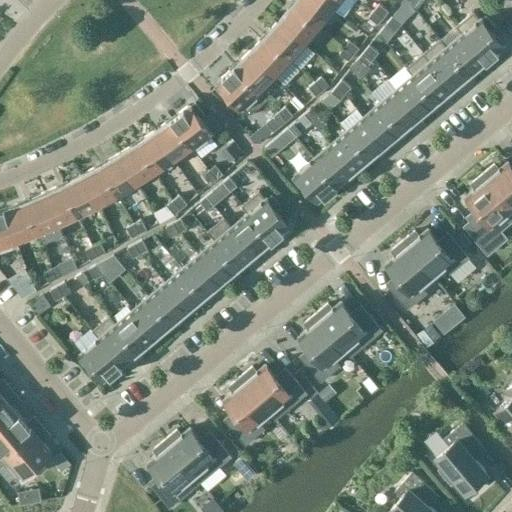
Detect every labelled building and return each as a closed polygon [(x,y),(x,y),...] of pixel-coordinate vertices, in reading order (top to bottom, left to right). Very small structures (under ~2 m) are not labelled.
[(320,27),(334,9),(322,0),(295,0),(293,3),(320,27)] [(322,0),(334,9),(341,0),(322,0)] [(306,44),(320,27),(293,3),(279,19),(306,44)] [(383,17),(389,10),(379,3),(374,10),(383,17)] [(378,24),(383,17),(374,10),(369,16),(378,24)] [(401,24),(406,17),(397,10),(392,16),(401,24)] [(456,24),(486,60),(503,45),(490,29),(495,25),(486,15),(481,19),(474,10),(456,24)] [(396,30),(401,24),(392,16),(386,23),(396,30)] [(291,60),(306,44),(279,19),(265,35),(291,60)] [(368,35),(375,27),(366,20),(359,29),(368,35)] [(386,23),(379,32),(386,42),(396,30),(386,23)] [(470,74),(486,60),(456,24),(456,25),(462,32),(447,45),(440,38),(470,74)] [(298,67),(265,35),(250,50),(276,76),(282,82),(298,67)] [(453,87),(470,74),(440,38),(423,52),(453,87)] [(354,54),(359,47),(350,39),(345,46),(354,54)] [(373,58),(379,51),(369,44),(364,51),(373,58)] [(349,60),(354,54),(345,46),(339,53),(349,60)] [(261,91),(276,76),(250,50),(235,65),(267,99),(268,98),(261,91)] [(368,65),(373,58),(364,51),(359,57),(368,65)] [(436,101),(453,87),(423,52),(407,66),(436,101)] [(250,115),(267,99),(235,65),(219,80),(220,81),(215,85),(224,96),(229,92),(243,107),(250,115)] [(420,115),(436,101),(407,66),(406,66),(412,74),(397,87),(420,115)] [(323,90),(329,85),(322,75),(315,81),(323,90)] [(346,93),(351,86),(342,78),(336,85),(346,93)] [(366,91),(375,101),(391,88),(383,78),(366,91)] [(316,95),(323,90),(315,81),(309,86),(316,95)] [(340,99),(346,93),(336,85),(331,92),(340,99)] [(403,129),(420,115),(397,87),(380,101),(403,129)] [(387,143),(403,129),(380,101),(363,115),(387,143)] [(212,133),(199,117),(204,113),(195,102),(190,106),(189,105),(172,118),(193,147),(212,133)] [(287,120),(293,115),(285,106),(279,111),(287,120)] [(312,122),(319,116),(311,107),(305,113),(312,122)] [(342,130),(358,118),(352,109),(335,122),(342,130)] [(272,116),(266,122),(274,131),(280,126),(287,120),(279,111),(272,116)] [(306,127),(312,122),(305,113),(298,118),(306,127)] [(370,157),(387,143),(363,115),(347,129),(370,157)] [(175,160),(193,147),(172,118),(168,121),(155,130),(175,160)] [(295,121),(288,127),(296,136),(300,133),(306,127),(298,118),(295,121)] [(282,132),(278,135),(286,144),(296,136),(288,127),(282,132)] [(354,171),(370,157),(347,129),(330,143),(354,171)] [(157,172),(175,160),(155,130),(137,142),(157,172)] [(138,184),(157,172),(137,142),(119,153),(138,184)] [(235,143),(224,152),(232,160),(242,151),(235,143)] [(337,185),(354,171),(330,143),(314,157),(337,185)] [(119,195),(138,184),(119,153),(101,164),(119,195)] [(320,199),(337,185),(314,157),(296,171),(298,173),(293,177),(301,187),(306,183),(320,199)] [(483,173),(511,207),(511,167),(507,161),(499,168),(495,163),(483,173)] [(99,206),(119,195),(101,164),(82,174),(99,206)] [(209,169),(217,179),(223,173),(215,164),(209,169)] [(210,184),(217,179),(209,169),(203,175),(210,184)] [(511,219),(511,207),(483,173),(471,183),(475,188),(467,194),(481,211),(464,225),(481,246),(511,219)] [(79,216),(99,206),(82,174),(63,183),(79,216)] [(229,176),(223,181),(231,191),(237,185),(229,176)] [(59,225),(79,216),(63,183),(44,192),(59,225)] [(214,204),(220,199),(213,190),(206,195),(214,204)] [(242,204),(272,239),(289,225),(276,209),(280,205),(272,194),(267,199),(259,190),(242,204)] [(27,199),(25,200),(38,234),(43,244),(63,235),(59,225),(44,192),(27,199)] [(181,209),(187,203),(180,194),(173,199),(173,200),(181,209)] [(207,210),(214,204),(206,195),(200,201),(207,210)] [(181,209),(173,200),(173,199),(167,205),(174,214),(181,209)] [(18,242),(38,234),(25,200),(5,208),(18,242)] [(255,253),(272,239),(242,204),(241,205),(248,212),(232,225),(255,253)] [(164,205),(148,213),(154,225),(170,217),(164,205)] [(436,229),(445,222),(432,206),(423,214),(436,229)] [(0,247),(18,242),(5,208),(0,209),(0,247)] [(137,210),(129,214),(134,222),(141,218),(137,210)] [(179,232),(186,228),(181,217),(173,221),(179,232)] [(140,233),(147,229),(141,218),(134,222),(140,233)] [(172,236),(179,232),(173,221),(166,225),(172,236)] [(132,237),(140,233),(134,222),(126,226),(132,237)] [(239,267),(255,253),(232,225),(215,239),(239,267)] [(415,229),(403,239),(433,275),(445,265),(450,272),(469,256),(463,249),(472,241),(463,230),(453,238),(451,236),(441,244),(427,227),(419,234),(415,229)] [(140,253),(148,249),(142,238),(135,242),(140,253)] [(222,281),(239,267),(215,239),(199,253),(222,281)] [(421,285),(433,275),(403,239),(391,249),(395,254),(387,261),(401,278),(391,287),(408,307),(426,292),(421,285)] [(98,255),(106,251),(100,241),(93,245),(98,255)] [(133,257),(140,253),(135,242),(127,246),(133,257)] [(91,259),(98,255),(93,245),(85,249),(91,259)] [(205,295),(222,281),(199,253),(182,267),(205,295)] [(122,263),(114,254),(96,264),(102,274),(122,263)] [(57,278),(64,274),(59,263),(51,267),(57,278)] [(94,278),(102,274),(96,264),(89,268),(94,278)] [(49,282),(57,278),(51,267),(44,271),(49,282)] [(189,309),(205,295),(182,267),(166,281),(189,309)] [(16,290),(22,297),(27,294),(29,293),(36,290),(24,269),(7,278),(16,290)] [(83,271),(76,275),(83,283),(88,280),(83,271)] [(57,285),(63,295),(71,291),(65,281),(57,285)] [(172,323),(189,309),(166,281),(149,295),(172,323)] [(56,299),(63,295),(57,285),(50,289),(56,299)] [(29,302),(38,314),(52,304),(44,293),(29,302)] [(156,336),(172,323),(149,295),(132,309),(156,336)] [(316,312),(351,354),(382,329),(365,308),(354,317),(340,300),(332,307),(328,302),(316,312)] [(454,302),(434,319),(444,331),(464,314),(454,302)] [(139,350),(156,336),(132,309),(117,322),(110,314),(109,315),(139,350)] [(351,355),(351,354),(316,312),(304,322),(308,327),(300,334),(314,351),(304,359),(321,380),(340,364),(334,358),(345,348),(351,355)] [(122,364),(139,350),(109,315),(93,329),(122,364)] [(428,346),(440,335),(432,325),(420,336),(428,346)] [(105,379),(122,364),(93,329),(92,329),(98,337),(82,351),(83,352),(78,356),(87,367),(92,363),(105,379)] [(241,375),(276,418),(307,392),(289,371),(279,380),(265,363),(257,370),(252,365),(241,375)] [(275,418),(276,418),(241,375),(229,385),(233,390),(225,397),(239,414),(228,422),(246,443),(264,428),(259,421),(270,412),(275,418)] [(462,376),(456,382),(463,389),(469,383),(462,376)] [(0,397),(12,388),(6,382),(0,387),(0,397)] [(511,383),(504,390),(511,397),(495,411),(511,431),(511,383)] [(325,386),(319,392),(326,401),(333,395),(325,386)] [(0,428),(19,413),(9,401),(17,394),(12,388),(0,397),(0,428)] [(326,401),(319,392),(312,397),(319,407),(326,401)] [(0,460),(42,425),(37,419),(29,425),(19,413),(0,428),(0,460)] [(200,416),(194,423),(207,435),(213,428),(200,416)] [(438,468),(451,483),(456,479),(465,490),(469,486),(472,490),(485,479),(482,475),(487,472),(471,453),(481,444),(462,422),(443,437),(449,444),(436,455),(443,464),(438,468)] [(42,425),(0,460),(0,467),(5,463),(17,478),(29,468),(34,473),(48,461),(44,456),(51,450),(40,437),(47,431),(42,425)] [(165,438),(201,481),(231,455),(214,434),(203,443),(189,427),(181,433),(177,428),(165,438)] [(170,506),(201,481),(165,438),(153,448),(157,453),(149,460),(163,477),(153,485),(170,506)] [(62,451),(53,458),(62,470),(71,463),(64,454),(62,451)] [(436,511),(424,501),(433,491),(411,471),(395,490),(401,495),(390,508),(394,511),(436,511)] [(38,487),(27,489),(29,501),(40,500),(38,487)]
